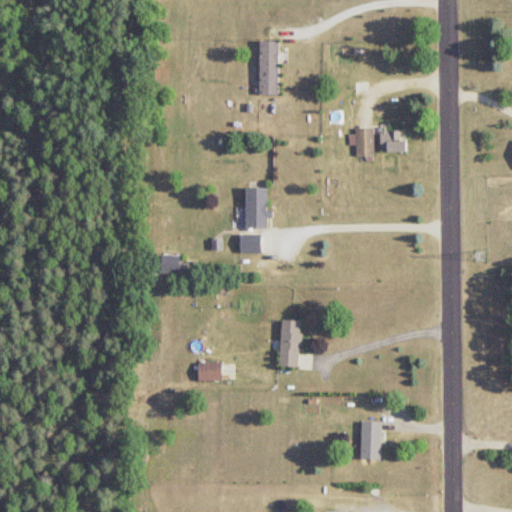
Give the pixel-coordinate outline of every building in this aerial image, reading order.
[(280,42),(260,42),(260,96),(280,96),(280,42)] [(357,129),(357,158),(374,158),(374,129),(357,129)] [(405,153),(405,131),(382,131),(382,153),(405,153)] [(268,229),(268,189),(247,189),(247,229),(268,229)] [(260,236),(241,236),(241,254),(260,254),(260,236)] [(161,275),(180,275),(180,256),(161,256),(161,275)] [(300,368),(302,322),(283,321),(281,368),(300,368)] [(222,382),(222,363),(199,363),(199,382),(222,382)] [(382,423),(362,423),(362,461),(382,461),(382,423)]
